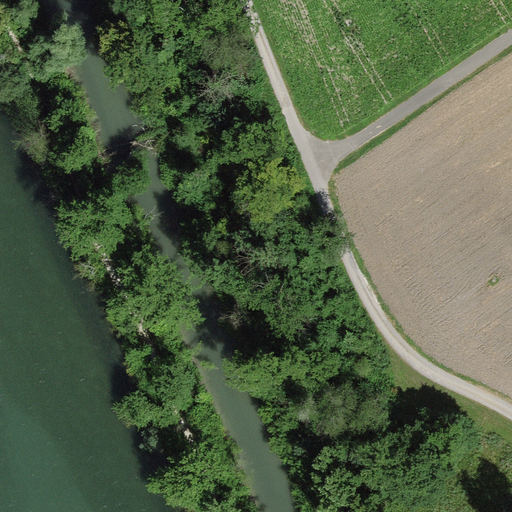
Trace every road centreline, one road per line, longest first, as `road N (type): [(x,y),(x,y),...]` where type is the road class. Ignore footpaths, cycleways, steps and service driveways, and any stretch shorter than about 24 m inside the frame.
road 1 (track): [(511,412),(431,372),(375,313),(236,0)]
road 2 (track): [(511,34),(308,166)]
